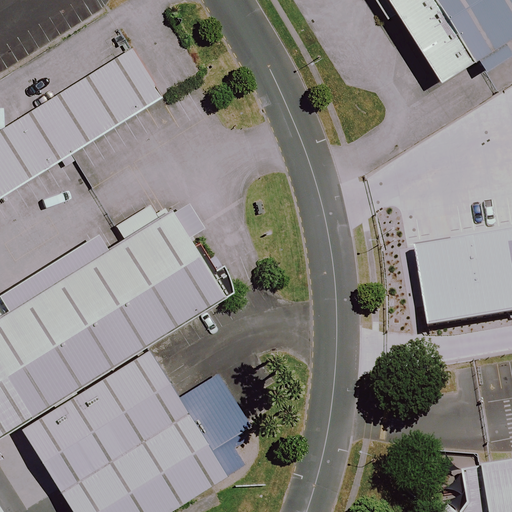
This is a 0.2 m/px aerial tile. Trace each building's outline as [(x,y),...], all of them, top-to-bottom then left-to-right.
[(511,0),(382,0),(378,3),(382,10),(387,18),(395,13),(440,82),(488,51),(511,36),(511,0)] [(143,40),(0,133),(0,207),(177,92),(143,40)] [(0,447),(244,289),(191,209),(0,333),(0,447)] [(511,221),(422,235),(435,317),(511,305),(511,221)] [(190,511),(234,484),(153,360),(27,442),(72,511),(190,511)] [(511,511),(511,463),(466,471),(473,511),(511,511)]
